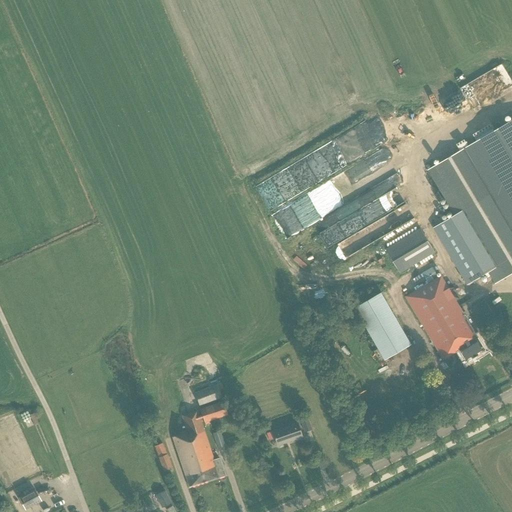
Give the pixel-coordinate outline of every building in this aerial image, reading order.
[(511,273),(511,119),(428,170),(496,284),(511,273)] [(322,236),(328,249),(343,241),(347,251),(369,240),(365,230),(381,216),(386,214),(392,209),(390,210),(402,199),(397,188),(390,191),(384,197),(373,202),(364,210),(361,211),(358,214),(335,224),(322,236)] [(385,248),(399,273),(434,252),(420,227),(385,248)] [(137,269),(132,271),(136,283),(141,281),(137,269)] [(441,276),(406,297),(444,359),(457,351),(460,350),(467,362),(486,350),(441,276)] [(412,344),(382,293),(355,309),(385,360),(412,344)] [(289,358),(283,361),(286,368),(292,365),(289,358)] [(217,384),(194,393),(199,406),(222,397),(217,384)] [(206,426),(210,425),(209,421),(228,415),(223,401),(200,409),(202,415),(199,416),(197,410),(182,416),(187,430),(180,433),(180,434),(172,437),(189,487),(225,475),(220,458),(214,460),(200,419),(203,418),(204,423),(205,422),(206,426)] [(298,416),(304,432),(311,429),(305,413),(298,416)] [(297,423),(272,431),(277,445),(302,437),(297,423)] [(212,433),(217,448),(224,446),(219,430),(212,433)] [(162,443),(154,446),(165,473),(174,471),(167,454),(166,454),(162,443)] [(63,498),(57,486),(44,492),(50,504),(63,498)] [(157,498),(161,507),(170,503),(166,494),(157,498)]
